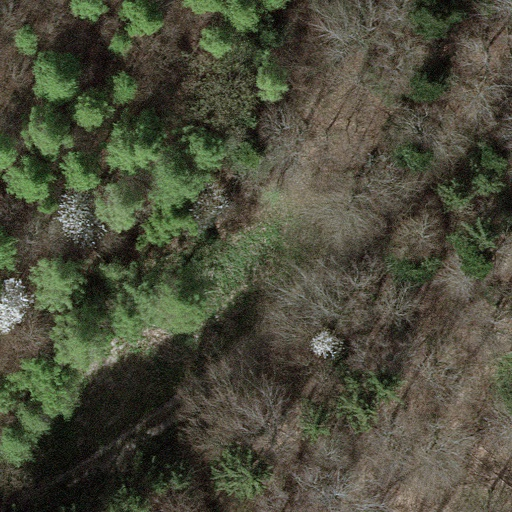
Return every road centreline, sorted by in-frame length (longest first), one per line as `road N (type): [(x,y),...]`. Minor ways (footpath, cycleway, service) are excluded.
road 1 (track): [(9,511),(126,442),(232,358),(316,267)]
road 2 (track): [(316,267),(511,79)]
